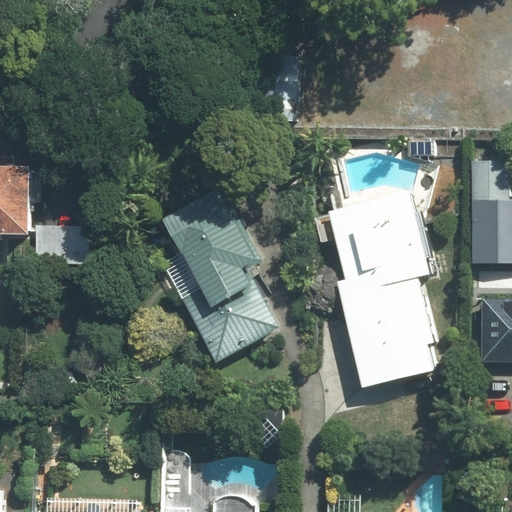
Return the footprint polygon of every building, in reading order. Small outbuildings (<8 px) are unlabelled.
[(476,22),(435,18),(429,101),(470,105),(476,22)] [(511,366),(511,161),(479,161),(476,266),(511,267),(511,300),(486,300),(484,366),(511,366)] [(37,172),(0,169),(0,240),(36,242),(35,265),(93,268),(95,229),(34,226),(37,172)] [(202,283),(183,293),(221,366),(286,332),(254,271),(266,264),(227,192),(170,222),(202,283)] [(350,281),(341,284),(368,391),(439,373),(433,348),(442,346),(425,280),(435,277),(414,195),(319,220),(326,247),(340,244),(350,281)] [(169,450),(167,452),(163,511),(262,511),(263,510),(262,509),(261,507),(260,506),(259,505),(258,504),(257,503),(256,502),(255,501),(254,500),(252,499),(251,499),(250,498),(248,498),(247,497),(245,497),(244,496),(242,496),(241,496),(239,496),(238,496),(236,496),(235,496),(233,496),(232,497),(230,497),(229,498),(227,498),(226,499),(225,500),(223,500),(222,501),(221,502),(220,503),(219,504),(218,505),(217,511),(191,511),(194,458),(193,457),(192,456),(191,456),(191,455),(190,455),(190,454),(189,454),(189,453),(188,453),(187,452),(186,452),(185,451),(184,451),(183,450),(182,450),(181,450),(180,450),(179,449),(178,449),(177,449),(176,449),(175,449),(174,449),(173,449),(172,450),(171,450),(170,450),(169,450)]
